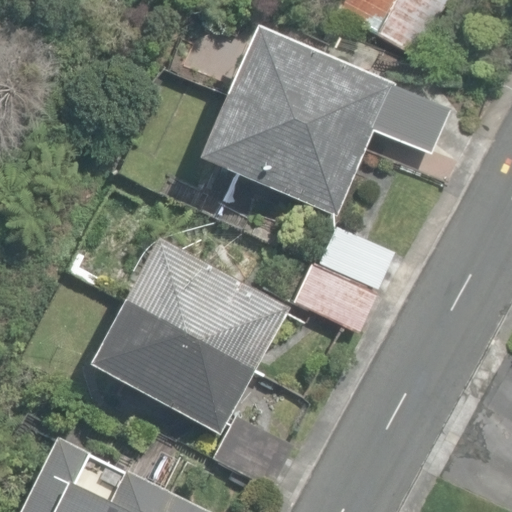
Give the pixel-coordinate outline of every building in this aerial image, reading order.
[(326,0),(322,9),(412,59),(444,0),(326,0)] [(186,154),(331,213),(367,125),(427,149),(445,107),(240,21),(186,154)] [(372,289),(390,250),(332,224),(314,263),(372,289)] [(75,360),(215,433),(282,305),(142,232),(75,360)] [(354,329),(372,289),(314,263),(309,261),(290,301),(354,329)] [(208,457),(268,487),(290,443),(231,412),(208,457)] [(210,511),(48,432),(8,511),(210,511)]
